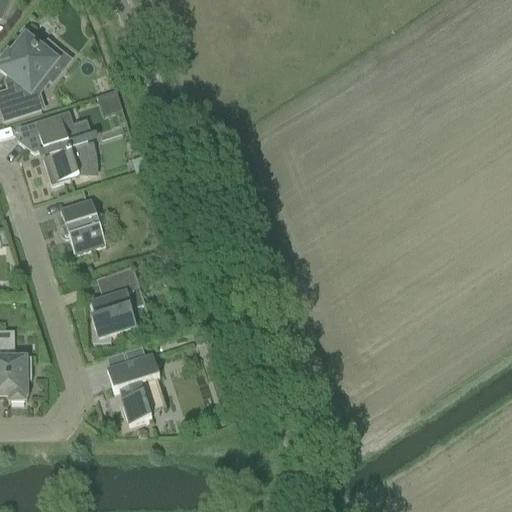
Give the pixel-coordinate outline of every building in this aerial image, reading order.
[(0,0),(0,20),(8,0),(0,0)] [(0,99),(0,112),(4,125),(43,113),(36,93),(46,81),(53,87),(70,65),(48,48),(43,55),(26,42),(10,63),(8,62),(10,60),(9,59),(1,69),(2,70),(3,69),(4,70),(0,75),(10,82),(6,86),(10,96),(0,99)] [(69,183),(67,178),(88,180),(87,172),(87,170),(87,169),(86,166),(86,164),(86,162),(86,158),(87,157),(87,155),(88,152),(90,150),(87,142),(92,141),(87,126),(73,130),(69,117),(44,125),(48,139),(44,140),(44,139),(18,148),(34,159),(48,155),(50,162),(43,164),(52,191),(70,185),(69,182),(69,183)] [(135,180),(147,176),(143,162),(131,166),(135,180)] [(69,243),(75,261),(106,251),(92,206),(60,216),(66,234),(63,235),(65,244),(69,243)] [(93,332),(94,349),(111,348),(111,343),(137,335),(131,316),(145,312),(133,274),(105,283),(111,303),(91,309),(96,327),(94,328),(93,326),(92,326),(93,331),(93,332)] [(95,282),(87,284),(89,292),(97,289),(95,282)] [(206,335),(193,339),(196,350),(209,346),(206,335)] [(8,406),(8,407),(27,407),(27,385),(31,385),(31,386),(32,387),(32,364),(13,364),(13,344),(0,343),(0,403),(10,404),(10,406),(8,406)] [(129,369),(107,376),(114,398),(121,396),(124,405),(122,406),(130,431),(152,424),(150,417),(147,409),(164,404),(157,385),(160,384),(153,362),(146,364),(144,358),(127,363),(129,369)]
